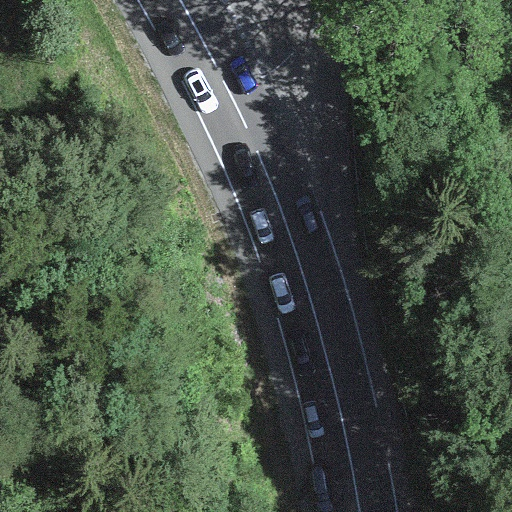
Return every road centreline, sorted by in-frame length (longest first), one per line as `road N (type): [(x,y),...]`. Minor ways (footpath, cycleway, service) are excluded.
road 1 (primary): [(233,100),(307,289),(361,511)]
road 2 (residential): [(325,0),(298,47),(233,100)]
